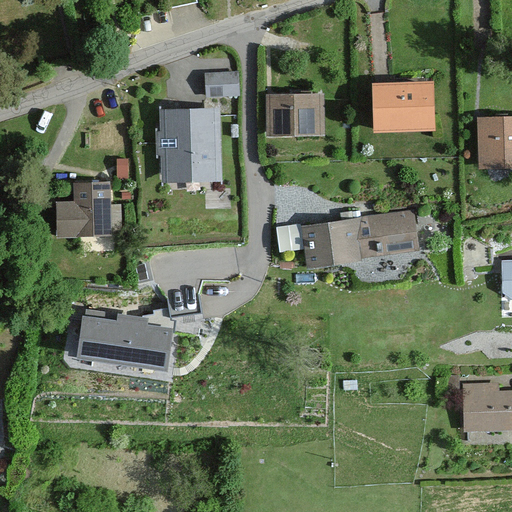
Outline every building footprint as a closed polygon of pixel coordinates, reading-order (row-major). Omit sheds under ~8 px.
[(232,71),(199,72),(200,100),(232,99),(232,71)] [(368,84),(368,133),(428,131),(428,83),(368,84)] [(261,96),(263,137),(319,135),(318,94),(261,96)] [(154,111),(155,185),(217,184),(216,110),(154,111)] [(511,117),(472,117),(472,170),(500,170),(500,158),(511,158),(511,117)] [(48,203),(47,237),(103,237),(103,183),(65,183),(65,203),(48,203)] [(299,252),(300,266),(413,254),(409,213),(270,228),(273,255),(299,252)] [(498,294),(511,303),(511,262),(499,263),(498,294)] [(83,317),(77,358),(167,371),(173,330),(83,317)] [(458,383),(458,431),(511,430),(511,392),(495,393),(494,383),(458,383)]
